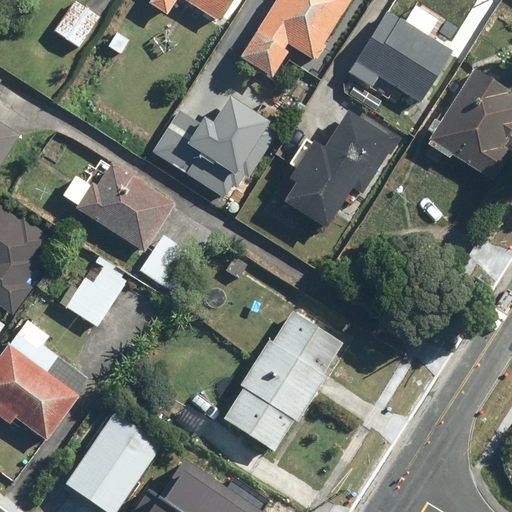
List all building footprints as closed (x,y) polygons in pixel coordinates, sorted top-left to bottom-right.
[(146,0),(143,6),(162,18),(173,0),(177,0),(213,24),(228,0),(146,0)] [(266,82),(286,50),(309,64),(349,0),(272,0),(233,60),(266,82)] [(494,9),(478,0),(469,0),(452,29),(473,42),(494,9)] [(97,17),(73,2),(52,35),(76,50),(97,17)] [(385,11),(350,65),(417,107),(451,53),(385,11)] [(131,40),(113,29),(100,51),(118,61),(131,40)] [(508,154),(500,150),(511,130),(511,95),(470,69),(423,146),(490,185),(508,154)] [(223,101),(205,127),(180,110),(149,155),(221,203),(239,178),(245,182),(275,134),(223,101)] [(360,115),(356,122),(340,111),(315,149),(307,144),(282,183),(289,187),(276,206),(318,235),(352,184),(366,193),(399,140),(360,115)] [(0,164),(17,137),(0,126),(0,164)] [(108,164),(94,188),(87,184),(70,212),(140,255),(172,206),(108,164)] [(39,264),(35,261),(49,242),(0,205),(0,311),(9,318),(30,290),(24,286),(39,264)] [(190,257),(159,236),(136,271),(166,292),(190,257)] [(250,267),(228,253),(218,269),(240,283),(250,267)] [(75,291),(69,287),(57,306),(94,330),(126,280),(103,265),(91,285),(82,280),(75,291)] [(288,314),(214,419),(239,440),(269,456),(338,349),(288,314)] [(42,444),(76,399),(3,348),(0,352),(0,423),(4,427),(9,420),(42,444)] [(212,422),(188,405),(175,424),(198,441),(212,422)] [(115,511),(161,446),(111,412),(59,489),(93,511),(115,511)] [(229,511),(234,503),(170,463),(139,511),(229,511)]
